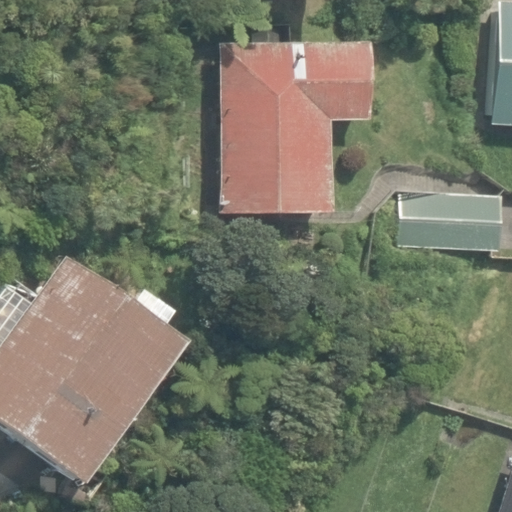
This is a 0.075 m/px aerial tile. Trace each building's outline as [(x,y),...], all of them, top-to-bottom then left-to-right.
[(511,14),(487,13),(480,126),(511,128),(511,14)] [(209,211),(315,211),(315,117),(349,117),(349,42),(209,42),(209,211)] [(491,196),(400,193),(398,247),(489,250),(491,196)] [(0,332),(0,434),(64,482),(169,341),(56,257),(0,332)] [(511,511),(511,453),(507,452),(488,511),(511,511)]
